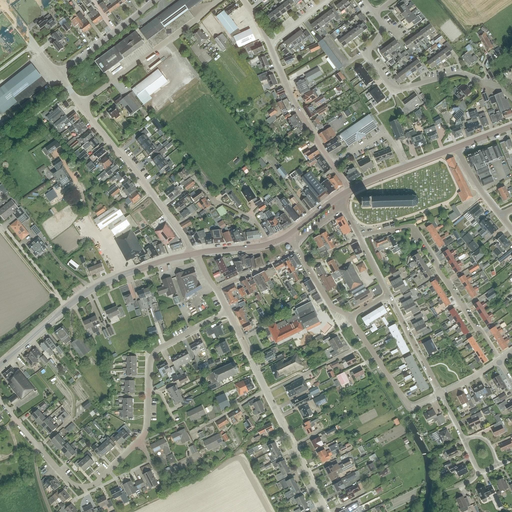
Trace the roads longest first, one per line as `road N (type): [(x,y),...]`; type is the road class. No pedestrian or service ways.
road 1 (residential): [(358,236),(413,227),(500,359)]
road 2 (residential): [(0,400),(76,485),(97,481),(138,441)]
road 3 (unclassified): [(193,253),(81,105)]
road 4 (residential): [(81,105),(218,0)]
road 5 (residential): [(511,98),(459,73),(394,89),(367,54)]
road 6 (unclassified): [(332,165),(267,42)]
road 7 (residential): [(440,393),(406,404),(352,316)]
road 8 (primary): [(66,307),(112,279),(193,253)]
road 9 (unclassified): [(326,511),(266,391)]
road 10 (residential): [(148,392),(153,353),(229,311)]
road 11 (residential): [(58,75),(154,0)]
